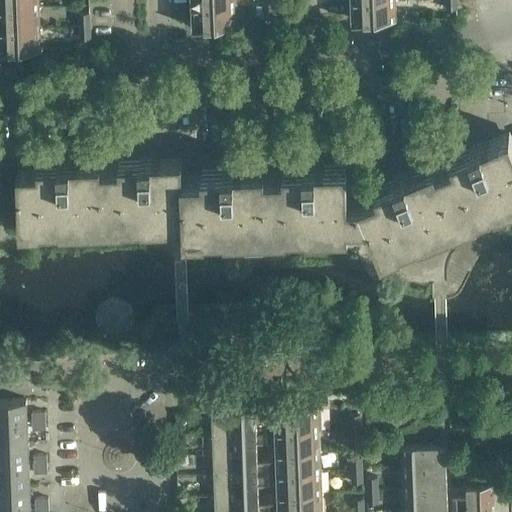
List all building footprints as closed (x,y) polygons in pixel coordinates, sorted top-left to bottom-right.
[(392,0),(352,0),(353,20),(393,18),(392,0)] [(274,1),(264,1),(264,14),(275,13),(274,1)] [(233,3),(197,4),(198,26),(234,24),(233,3)] [(37,5),(0,6),(0,27),(37,26),(37,5)] [(79,11),(80,24),(91,24),(90,11),(79,11)] [(91,24),(80,24),(80,37),(91,36),(91,24)] [(37,26),(0,27),(0,49),(38,48),(37,26)] [(126,102),(106,103),(106,118),(127,117),(126,106),(126,102)] [(359,197),(358,197),(348,197),(349,218),(367,218),(368,217),(379,245),(398,237),(399,239),(419,230),(419,228),(473,206),(474,208),(495,199),(494,197),(511,190),(511,133),(510,128),(470,144),(472,150),(409,176),(406,171),(395,176),(397,181),(359,197)] [(18,166),(18,169),(19,218),(40,218),(40,220),(62,219),(62,217),(121,215),(122,217),(144,216),(144,214),(183,212),(181,172),(183,172),(183,154),(140,156),(140,162),(101,163),(101,157),(58,159),(58,165),(18,166)] [(181,172),(183,212),(183,220),(184,220),(184,224),(204,224),(204,226),(227,225),(227,223),(286,221),(286,223),(308,222),(308,220),(349,218),(348,197),(347,166),(317,167),(317,161),(304,162),(304,168),(284,168),(265,169),(265,163),(222,165),(223,171),(183,172),(181,172)] [(27,397),(0,398),(0,420),(28,419),(27,397)] [(316,405),(276,407),(276,428),(317,426),(316,405)] [(256,407),(214,409),(214,431),(271,429),(271,418),(256,419),(256,407)] [(45,410),(32,410),(33,419),(46,419),(45,410)] [(361,413),(342,414),(342,424),(350,424),(350,426),(361,425),(361,413)] [(28,419),(0,420),(0,441),(29,441),(28,419)] [(46,419),(33,419),(33,428),(46,428),(46,419)] [(361,425),(350,426),(351,439),(362,438),(361,425)] [(317,448),(317,426),(276,428),(277,449),(317,448)] [(271,429),(214,431),(215,452),(257,451),(257,440),(271,440),(271,429)] [(29,441),(0,441),(0,463),(29,463),(29,441)] [(446,442),(405,444),(406,465),(447,464),(446,442)] [(377,445),(366,445),(367,458),(378,458),(377,445)] [(277,449),(278,470),(318,469),(317,448),(277,449)] [(207,472),(215,472),(215,451),(207,451),(207,472)] [(257,451),(215,452),(216,473),(272,471),(272,460),(258,461),(257,451)] [(34,454),(34,463),(47,462),(47,453),(34,454)] [(351,456),(352,468),(363,468),(362,455),(351,456)] [(47,462),(34,463),(34,472),(48,471),(47,462)] [(29,463),(0,463),(0,485),(30,484),(29,463)] [(447,464),(406,465),(407,487),(447,485),(447,464)] [(363,468),(352,468),(352,481),(363,480),(363,468)] [(278,470),(278,492),(319,490),(318,469),(278,470)] [(272,471),(216,473),(217,494),(259,493),(258,482),(273,482),(272,471)] [(379,476),(368,476),(368,488),(379,488),(379,476)] [(468,495),(453,496),(454,507),(510,504),(509,482),(467,484),(468,495)] [(30,484),(0,485),(0,506),(31,506),(30,484)] [(447,485),(407,487),(408,508),(448,506),(447,485)] [(379,488),(368,488),(368,501),(379,501),(379,488)] [(278,492),(278,511),(308,511),(319,511),(319,490),(278,492)] [(259,493),(217,494),(217,511),(273,511),(273,503),(259,503),(259,493)] [(49,496),(35,497),(36,506),(49,505),(49,496)] [(364,497),(353,498),(353,510),(364,510),(364,497)]
